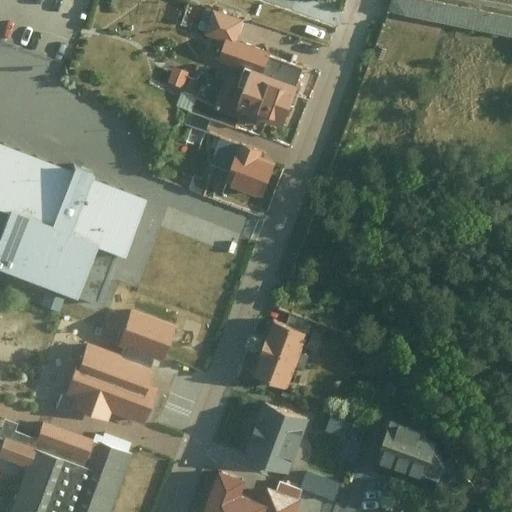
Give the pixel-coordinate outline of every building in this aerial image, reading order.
[(395,0),(393,8),(442,17),(462,21),(511,30),(511,10),(453,0),(395,0)] [(246,22),(215,10),(204,38),(219,44),(211,62),(238,73),(223,108),(283,132),(308,69),(238,41),(246,22)] [(174,64),(171,81),(187,84),(189,66),(174,64)] [(272,195),(283,162),(261,155),(263,149),(221,135),(212,160),(223,163),(218,176),(272,195)] [(128,252),(149,195),(95,175),(98,169),(83,164),(77,162),(75,168),(0,139),(0,262),(100,300),(119,249),(128,252)] [(196,172),(192,185),(207,190),(212,177),(196,172)] [(174,322),(136,309),(126,338),(164,351),(174,322)] [(312,330),(278,318),(271,337),(266,352),(259,372),(292,384),(312,330)] [(100,405),(144,423),(160,385),(151,382),(156,370),(93,345),(74,391),(82,394),(78,404),(98,412),(100,405)] [(349,346),(347,369),(381,372),(383,349),(349,346)] [(316,418),(268,400),(247,454),(295,473),(316,418)] [(329,426),(347,433),(353,418),(335,411),(329,426)] [(430,428),(396,415),(381,457),(426,474),(446,474),(452,460),(430,428)] [(0,443),(33,456),(11,511),(114,511),(135,460),(45,425),(39,440),(15,431),(17,424),(4,419),(1,427),(0,426),(0,443)] [(364,440),(351,436),(345,455),(358,459),(364,440)] [(302,511),(308,498),(227,467),(210,511),(302,511)] [(337,497),(343,479),(310,467),(304,485),(337,497)]
